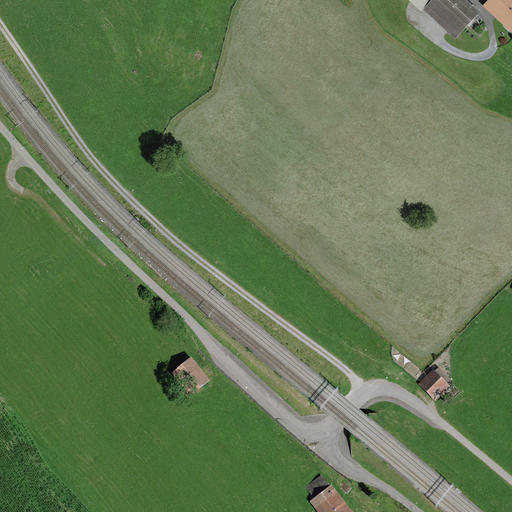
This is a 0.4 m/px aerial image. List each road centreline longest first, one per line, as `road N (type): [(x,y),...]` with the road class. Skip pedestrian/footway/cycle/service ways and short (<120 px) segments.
road 1 (track): [(362,392),(342,368),(161,231),(90,158),(0,22)]
road 2 (residential): [(0,126),(185,317),(280,407),(326,438)]
road 3 (residential): [(511,480),(439,418),(379,386),(362,392),(326,438)]
